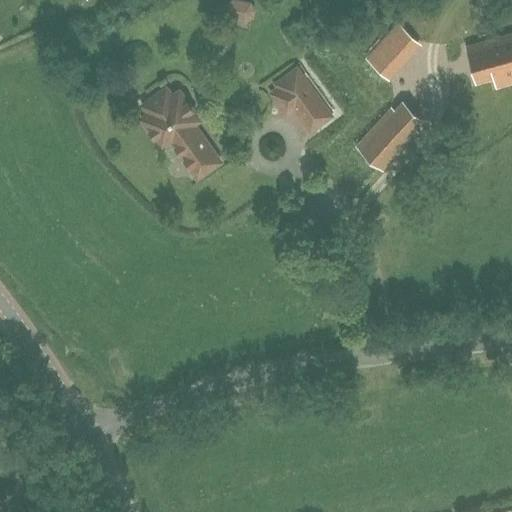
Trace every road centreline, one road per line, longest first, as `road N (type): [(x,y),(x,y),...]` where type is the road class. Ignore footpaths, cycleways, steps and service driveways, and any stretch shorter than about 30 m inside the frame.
road 1 (unclassified): [(84,427),(300,372),(511,343)]
road 2 (tertiary): [(84,427),(0,308)]
